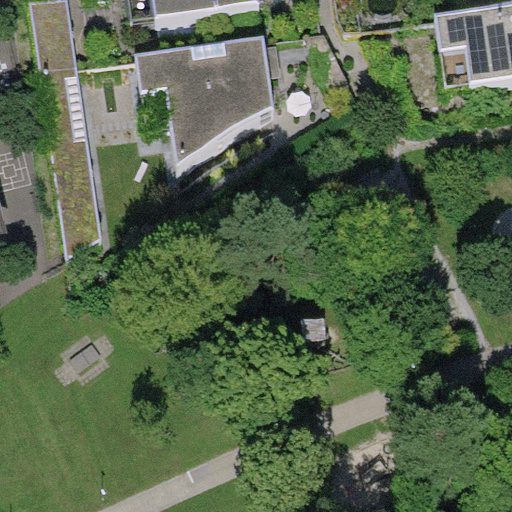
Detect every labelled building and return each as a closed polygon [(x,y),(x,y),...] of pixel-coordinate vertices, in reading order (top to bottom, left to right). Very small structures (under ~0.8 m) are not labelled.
[(260,14),(258,0),(131,0),(135,30),(260,14)] [(78,82),(71,21),(38,25),(45,86),(78,82)] [(511,92),(511,24),(435,34),(443,101),(511,92)] [(277,127),(269,57),(150,72),(165,194),(277,127)] [(62,153),(70,258),(102,256),(94,151),(62,153)] [(0,182),(0,241),(12,239),(0,182)]
